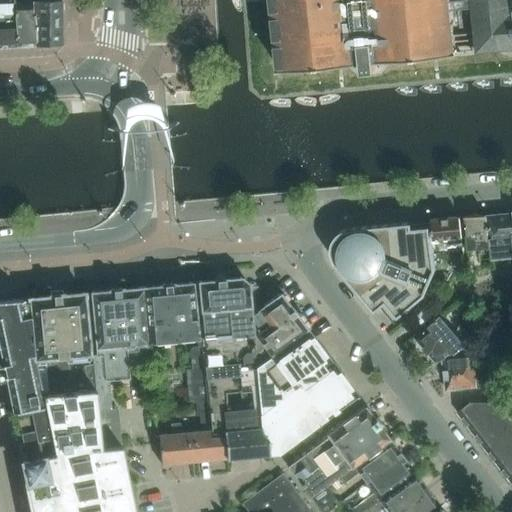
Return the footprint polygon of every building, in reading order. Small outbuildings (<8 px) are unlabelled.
[(14,2),(13,0),(0,0),(0,46),(16,45),(14,2)] [(16,45),(35,45),(33,13),(32,13),(30,0),(13,0),(14,2),(16,45)] [(33,13),(35,45),(61,44),(60,0),(30,0),(32,13),(33,13)] [(356,62),(356,63),(360,63),(360,61),(362,61),(362,71),(376,70),(375,60),(377,60),(377,61),(380,61),(380,59),(398,58),(398,59),(402,59),(402,58),(431,55),(431,56),(435,55),(434,54),(444,53),(452,52),(452,54),(456,53),(456,52),(457,52),(477,50),(478,50),(511,46),(511,0),(273,0),(275,11),(273,11),(274,14),(275,14),(277,38),(276,38),(277,42),(278,42),(280,65),(279,66),(279,69),(281,69),(281,70),(284,70),(284,69),(287,68),(302,67),(302,68),(306,68),(306,67),(335,64),(335,65),(339,65),(338,63),(356,62)] [(511,212),(486,215),(491,248),(492,259),(511,257),(511,212)] [(465,216),(466,226),(470,260),(471,268),(481,267),(479,253),(476,253),(475,249),(491,248),(486,215),(465,216)] [(460,217),(430,220),(434,253),(448,251),(449,263),(448,279),(461,277),(461,275),(462,275),(465,251),(461,227),(460,217)] [(339,233),(337,234),(335,236),(335,237),(334,238),(333,239),(333,240),(332,241),(332,242),(331,242),(331,243),(331,244),(331,245),(331,246),(330,248),(330,249),(330,250),(331,250),(331,251),(331,252),(331,253),(332,255),(332,257),(333,259),(333,260),(334,261),(335,262),(336,263),(337,264),(338,266),(375,311),(380,307),(393,322),(424,296),(428,301),(432,297),(430,285),(437,283),(430,222),(412,224),(412,222),(351,228),(349,228),(347,229),(346,229),(345,229),(344,230),(343,230),(342,231),(341,231),(339,233)] [(252,332),(248,288),(248,285),(248,283),(247,283),(241,278),(241,277),(239,278),(226,279),(225,279),(214,280),(198,282),(203,336),(252,332)] [(161,285),(142,287),(147,342),(197,337),(193,292),(192,282),(173,284),(173,283),(161,284),(161,285)] [(97,354),(91,355),(92,365),(93,365),(95,389),(98,410),(112,408),(109,386),(108,386),(107,380),(129,378),(128,365),(147,363),(146,344),(147,344),(147,342),(142,287),(122,289),(122,288),(110,289),(110,290),(90,292),(91,302),(97,354)] [(259,309),(257,291),(256,287),(248,288),(252,332),(253,335),(254,334),(270,356),(299,335),(307,329),(296,315),(297,315),(291,308),(280,294),(263,306),(264,306),(259,309)] [(29,298),(29,300),(29,308),(35,360),(36,360),(67,357),(67,362),(69,363),(69,366),(85,364),(85,365),(92,365),(91,355),(86,302),(84,292),(63,295),(62,294),(50,295),(50,296),(29,298)] [(0,300),(0,350),(3,363),(2,363),(5,376),(13,412),(44,406),(42,394),(43,394),(36,360),(35,360),(29,308),(29,300),(24,301),(24,298),(0,300)] [(462,298),(455,308),(466,315),(471,308),(462,298)] [(441,314),(415,337),(437,362),(443,360),(444,360),(454,353),(455,354),(465,346),(466,345),(465,344),(447,322),(441,314)] [(322,367),(330,361),(307,330),(299,336),(256,367),(260,412),(322,367)] [(263,446),(263,445),(268,441),(268,438),(262,430),(256,367),(253,335),(252,332),(201,337),(202,347),(208,413),(210,437),(224,435),(226,457),(269,453),(263,446)] [(470,356),(444,360),(443,360),(445,376),(476,374),(475,361),(485,356),(477,339),(465,344),(466,345),(465,346),(470,356)] [(197,414),(200,414),(208,413),(202,347),(193,347),(191,351),(192,369),(186,369),(189,403),(196,402),(197,414)] [(356,395),(332,362),(324,368),(261,413),(262,430),(268,438),(268,441),(263,445),(263,446),(269,453),(278,452),(326,418),(356,395)] [(476,374),(445,376),(447,390),(448,390),(449,391),(449,392),(474,390),(485,390),(485,389),(495,389),(488,374),(477,376),(476,374)] [(135,511),(127,471),(122,446),(122,445),(121,445),(102,447),(98,410),(95,389),(43,394),(42,394),(44,406),(54,453),(32,458),(22,460),(26,481),(27,481),(33,511),(135,511)] [(508,402),(508,401),(472,401),(457,412),(471,430),(508,402)] [(511,406),(508,402),(471,430),(485,447),(511,426),(511,406)] [(363,406),(326,434),(328,437),(288,466),(311,497),(344,473),(382,445),(389,439),(390,439),(364,405),(362,406),(363,406)] [(44,406),(13,412),(18,432),(17,432),(22,460),(32,458),(54,453),(44,406)] [(192,460),(226,457),(224,435),(210,437),(208,413),(200,414),(201,431),(189,432),(190,439),(192,460)] [(180,423),(170,424),(171,434),(181,433),(180,423)] [(511,454),(511,426),(485,447),(498,465),(511,454)] [(192,460),(190,439),(189,432),(181,433),(171,434),(158,435),(159,442),(161,463),(192,460)] [(389,439),(382,445),(344,473),(347,479),(343,482),(344,483),(358,473),(366,483),(402,457),(389,439)] [(511,454),(498,465),(511,482),(511,454)] [(361,511),(366,509),(406,480),(414,474),(402,457),(366,483),(373,493),(352,509),(353,511),(361,511)] [(311,511),(283,473),(241,504),(247,511),(311,511)] [(311,497),(322,511),(326,511),(339,503),(331,491),(343,482),(347,479),(344,473),(311,497)] [(414,474),(406,480),(366,509),(367,511),(377,511),(384,508),(386,511),(397,511),(427,490),(414,474)] [(397,511),(433,511),(439,507),(427,490),(397,511)] [(345,511),(339,503),(326,511),(345,511)]
